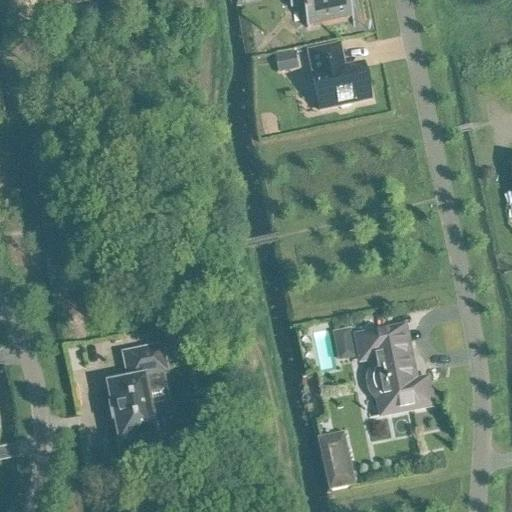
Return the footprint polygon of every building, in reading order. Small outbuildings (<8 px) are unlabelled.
[(287,0),(290,12),(302,9),(306,31),(351,22),(353,30),(354,29),(347,0),(287,0)] [(343,74),(338,50),(308,57),(313,80),(311,80),(318,114),(336,110),(340,113),(349,111),(351,107),(369,103),(362,70),(343,74)] [(274,60),(277,77),(296,73),(293,56),(274,60)] [(183,330),(161,335),(166,354),(187,350),(183,330)] [(398,335),(398,334),(357,342),(361,364),(370,362),(372,373),(369,381),(369,389),(372,397),(378,404),(381,419),(430,409),(425,385),(416,387),(416,384),(414,381),(412,379),(404,334),(398,335)] [(130,387),(109,392),(113,413),(111,413),(114,424),(115,424),(120,445),(132,443),(134,454),(155,449),(153,438),(147,411),(167,407),(164,391),(161,377),(164,376),(160,352),(125,360),(130,387)]
